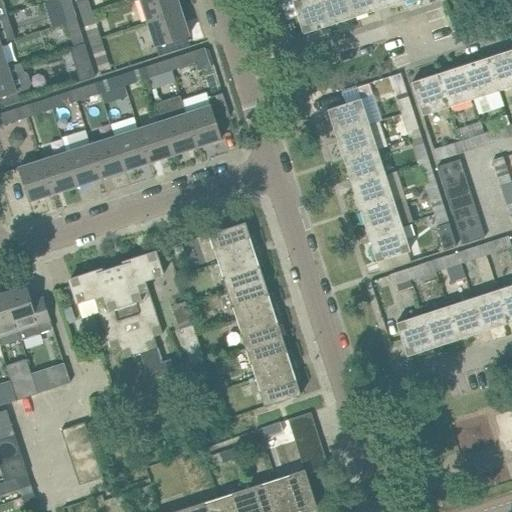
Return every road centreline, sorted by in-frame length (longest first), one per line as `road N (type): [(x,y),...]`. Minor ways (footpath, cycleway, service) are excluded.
road 1 (unclassified): [(384,511),(273,165)]
road 2 (unknown): [(32,242),(77,376),(71,389),(29,409),(49,496)]
road 3 (unclassified): [(0,252),(273,165)]
road 4 (unclassified): [(245,80),(385,36),(446,45),(511,24)]
road 5 (unknown): [(345,390),(511,332)]
